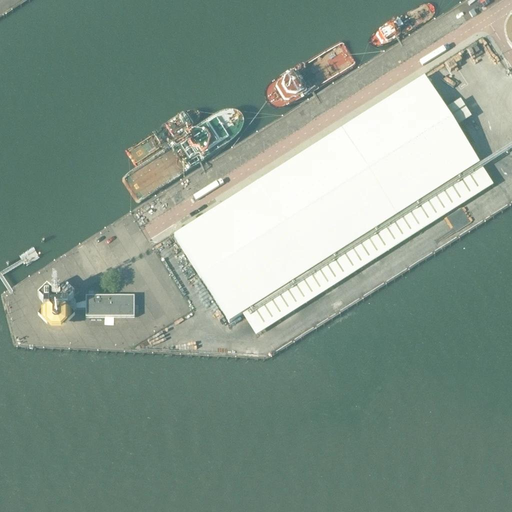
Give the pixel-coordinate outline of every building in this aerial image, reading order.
[(481,1),(476,4),(479,9),(484,6),(481,1)] [(229,324),(478,166),(423,79),(174,238),(229,324)] [(440,227),(448,239),(468,226),(460,214),(440,227)] [(74,298),(79,293),(73,287),(68,291),(74,298)] [(53,296),(48,291),(48,292),(47,290),(38,299),(39,301),(43,306),(44,311),(39,316),(38,318),(47,327),(48,326),(52,330),(60,330),(64,326),(65,327),(74,318),(73,316),(68,311),(68,306),(73,302),(73,301),(74,299),(65,290),(64,292),(63,292),(59,296),(53,296)] [(134,298),(85,298),(85,304),(75,306),(75,305),(73,302),(68,306),(68,311),(73,316),(75,313),(75,311),(85,311),(85,319),(134,319),(134,298)] [(318,304),(299,317),(307,328),(326,316),(318,304)] [(263,338),(270,351),(291,340),(285,327),(263,338)]
